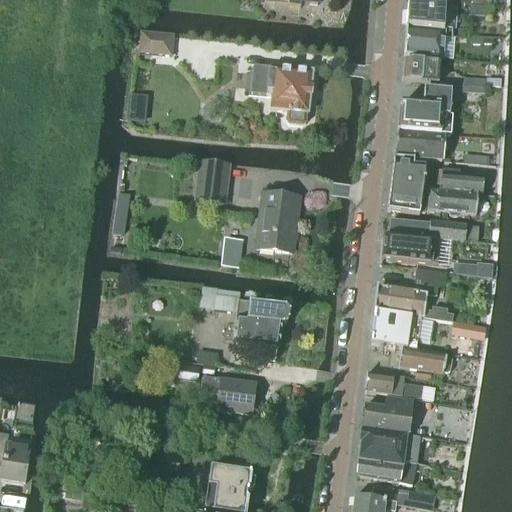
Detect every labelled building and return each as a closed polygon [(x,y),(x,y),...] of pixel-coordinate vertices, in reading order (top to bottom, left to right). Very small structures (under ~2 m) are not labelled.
[(264,0),(264,6),(287,8),(287,10),(300,11),(300,7),(317,8),(317,0),(264,0)] [(491,8),(491,0),(470,0),(470,8),(491,8)] [(407,8),(406,31),(443,33),(443,28),(443,10),(407,8)] [(487,10),(469,9),(469,20),(487,21),(487,10)] [(405,31),(403,56),(441,60),(442,38),(497,39),(497,29),(450,29),(443,28),(443,33),(405,31)] [(140,35),(138,56),(171,60),(173,38),(140,35)] [(404,64),(402,85),(438,88),(440,67),(404,64)] [(286,125),(289,129),(302,130),(305,127),(305,118),(307,119),(309,101),(310,101),(311,92),(310,92),(311,76),(269,72),(266,100),(271,100),(269,115),(287,116),(286,125)] [(399,108),(397,135),(443,138),(450,139),(451,118),(449,118),(451,95),(484,97),(484,83),(440,80),(439,95),(423,94),(422,110),(399,108)] [(490,84),(490,90),(499,90),(500,85),(500,82),(490,81),(490,84)] [(397,136),(393,161),(414,163),(441,165),(443,138),(397,135),(397,136)] [(489,160),(464,159),(463,167),(488,169),(489,160)] [(393,161),(387,215),(418,219),(418,216),(424,217),(427,190),(423,190),(425,171),(413,170),(414,163),(393,161)] [(225,209),(230,168),(198,164),(193,204),(225,209)] [(440,173),(439,195),(480,197),(481,179),(459,178),(459,174),(440,173)] [(480,197),(439,195),(428,194),(426,216),(446,217),(449,220),(457,220),(460,218),(474,219),(476,198),(480,198),(480,197)] [(262,197),(256,253),(273,255),(291,257),(297,201),(262,197)] [(389,226),(388,240),(438,244),(449,244),(465,245),(466,229),(429,227),(429,228),(389,225),(389,226)] [(380,262),(380,264),(381,264),(382,264),(393,265),(436,269),(438,244),(388,240),(383,240),(381,257),(381,256),(381,258),(380,262)] [(453,270),(452,278),(475,281),(476,269),(464,268),(463,271),(453,270)] [(376,292),(374,315),(423,322),(422,323),(451,327),(452,318),(446,317),(447,313),(430,311),(430,315),(424,314),(426,299),(435,300),(439,276),(416,273),(413,297),(376,292)] [(232,302),(214,299),(213,314),(230,316),(232,302)] [(256,362),(274,365),(275,353),(277,353),(280,329),(282,329),(286,326),(287,318),(284,312),(237,307),(232,348),(257,351),(256,362)] [(374,315),(370,347),(406,353),(410,320),(374,315)] [(454,328),(452,341),(472,344),(474,331),(454,328)] [(397,372),(442,378),(442,377),(445,377),(450,375),(451,365),(448,362),(444,361),(444,360),(400,354),(397,372)] [(178,368),(177,381),(197,383),(199,370),(178,368)] [(203,368),(202,376),(213,377),(214,370),(214,369),(203,368)] [(366,377),(364,396),(419,402),(420,390),(403,388),(404,381),(366,377)] [(218,400),(216,415),(251,419),(255,388),(202,382),(200,398),(218,400)] [(361,434),(356,467),(355,482),(400,487),(411,489),(416,469),(419,442),(409,440),(413,405),(385,402),(384,413),(364,411),(361,434)] [(236,442),(238,428),(214,425),(212,439),(236,442)] [(0,437),(0,466),(1,467),(0,475),(0,485),(23,489),(29,449),(6,446),(7,439),(0,437)] [(245,511),(248,496),(253,492),(254,484),(250,479),(250,478),(209,472),(204,511),(245,511)] [(49,477),(46,493),(64,496),(67,480),(49,477)] [(394,507),(394,509),(411,511),(413,511),(416,496),(397,493),(395,506),(394,507)] [(352,502),(350,511),(393,511),(394,509),(394,507),(352,502)]
